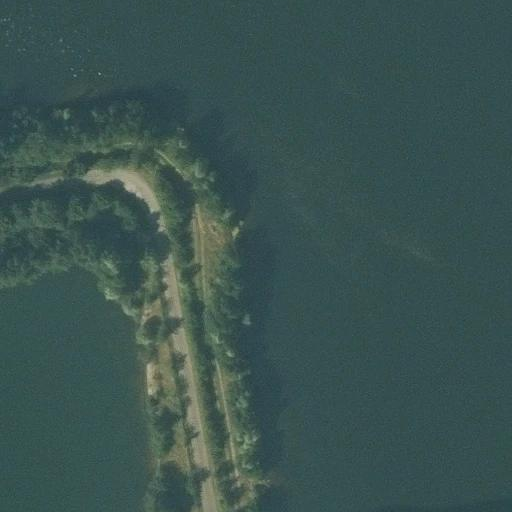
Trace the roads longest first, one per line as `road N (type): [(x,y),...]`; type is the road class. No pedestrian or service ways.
road 1 (unclassified): [(209,511),(150,199),(122,175),(0,191)]
road 2 (track): [(0,240),(80,222),(108,225),(133,258),(144,303)]
